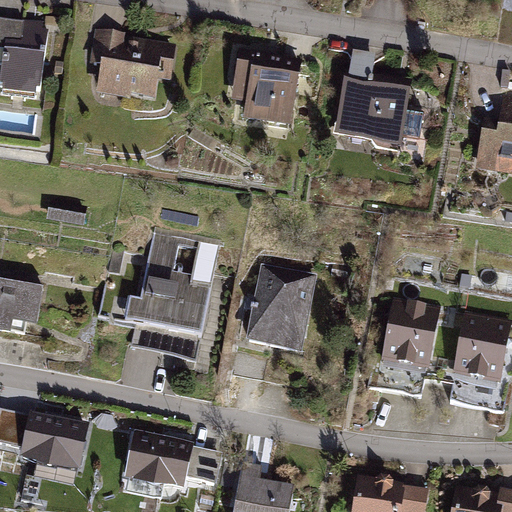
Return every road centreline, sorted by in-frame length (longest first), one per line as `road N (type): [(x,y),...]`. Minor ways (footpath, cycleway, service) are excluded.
road 1 (residential): [(511,451),(345,443),(0,374)]
road 2 (residential): [(152,0),(511,60)]
